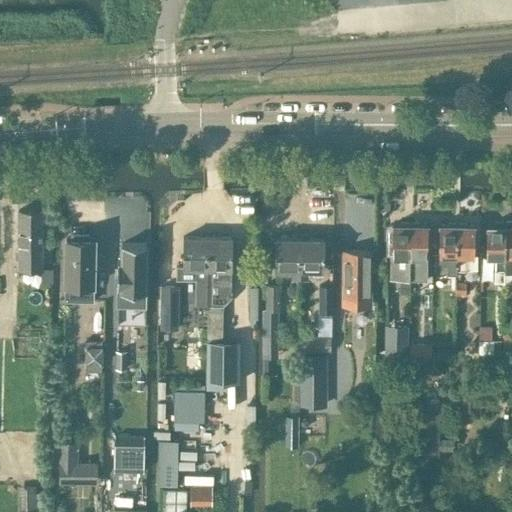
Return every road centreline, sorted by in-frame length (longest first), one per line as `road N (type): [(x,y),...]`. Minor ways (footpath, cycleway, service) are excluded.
road 1 (unknown): [(208,141),(212,187),(235,228),(240,356),(227,511)]
road 2 (tertiary): [(165,124),(511,130)]
road 3 (tertiary): [(0,134),(165,124)]
road 4 (unclassified): [(165,124),(163,41),(171,0)]
